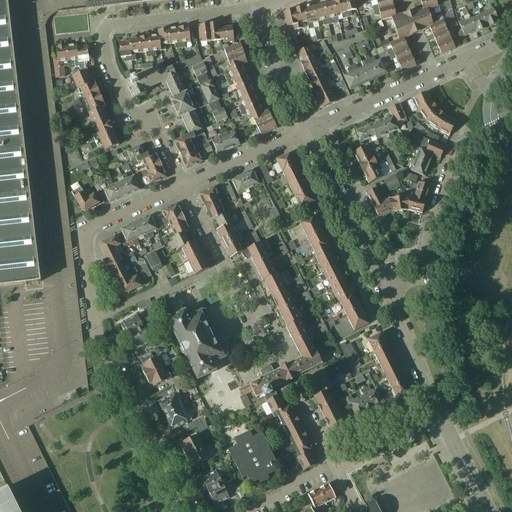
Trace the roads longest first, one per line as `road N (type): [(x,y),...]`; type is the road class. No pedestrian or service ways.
road 1 (unclassified): [(0,400),(61,365),(21,0)]
road 2 (residential): [(184,511),(96,338),(84,230),(181,184)]
road 3 (residential): [(255,8),(110,25),(103,33),(105,59),(128,109),(156,129),(181,184)]
road 4 (residential): [(334,466),(280,359),(262,347),(181,184)]
road 5 (residential): [(305,130),(463,59),(492,94)]
road 6 (residential): [(385,292),(305,130)]
road 7 (residential): [(385,292),(421,269),(464,140)]
road 8 (residential): [(181,184),(305,130)]
road 9 (residential): [(438,414),(385,292)]
road 10 (residential): [(305,130),(255,8)]
